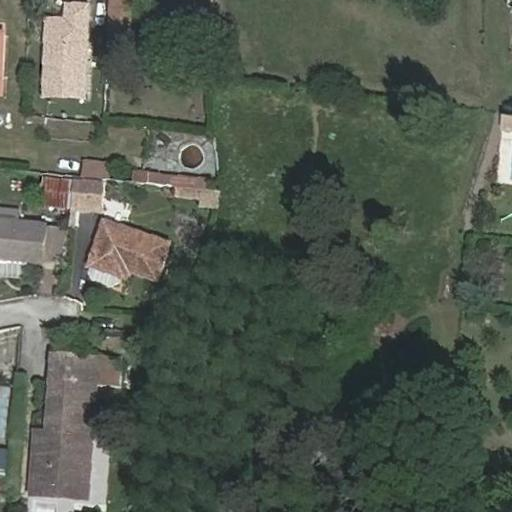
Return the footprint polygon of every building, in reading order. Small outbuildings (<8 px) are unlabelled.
[(137,45),(138,0),(113,0),(111,43),(137,45)] [(171,0),(170,26),(211,28),(212,0),(171,0)] [(90,29),(49,28),(49,42),(90,43),(90,29)] [(90,43),(49,42),(47,96),(88,97),(90,43)] [(83,121),(104,123),(105,108),(83,106),(83,121)] [(146,171),(135,170),(134,182),(145,183),(146,171)] [(197,188),(197,178),(157,175),(157,185),(197,188)] [(106,182),(77,179),(77,182),(75,208),(103,210),(106,182)] [(47,180),(44,205),(75,208),(77,182),(47,180)] [(135,192),(134,222),(167,224),(168,194),(135,192)] [(0,260),(33,263),(45,264),(45,262),(48,227),(49,226),(22,223),(23,210),(0,208),(0,260)] [(108,223),(92,267),(129,279),(131,271),(159,280),(172,244),(108,223)] [(63,263),(66,228),(48,227),(45,262),(63,263)] [(0,277),(32,281),(33,263),(0,260),(0,277)] [(104,356),(59,353),(54,415),(65,426),(60,431),(41,430),(37,486),(88,489),(95,385),(102,385),(104,356)] [(124,358),(104,356),(102,385),(121,387),(124,358)] [(455,396),(453,413),(470,415),(472,398),(455,396)] [(0,452),(0,471),(9,471),(9,453),(0,452)] [(12,480),(0,478),(0,496),(10,497),(12,480)]
